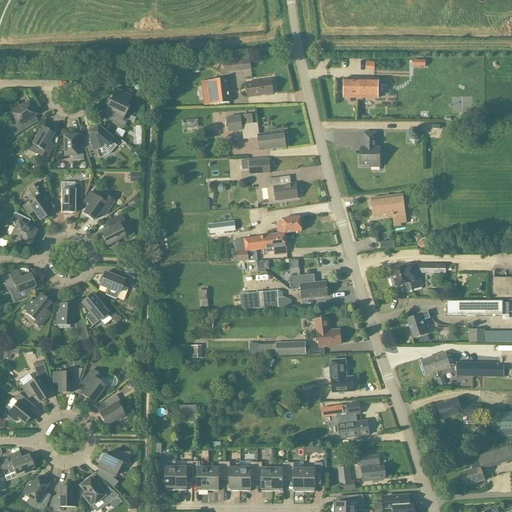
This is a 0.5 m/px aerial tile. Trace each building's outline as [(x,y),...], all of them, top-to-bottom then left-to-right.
[(223,72),(243,71),(242,58),(222,59),(223,72)] [(366,70),(374,70),(374,62),(366,62),(366,70)] [(205,105),(230,102),(228,78),(202,81),(205,105)] [(379,98),(379,79),(344,78),(344,98),(379,98)] [(248,97),(273,94),(272,80),(246,83),(248,97)] [(118,90),(115,88),(106,108),(105,107),(104,109),(105,109),(104,112),(115,117),(112,123),(123,128),(131,111),(130,111),(136,98),(125,93),(126,92),(119,88),(118,90)] [(27,120),(36,114),(33,109),(34,109),(29,101),(20,107),(17,103),(9,108),(11,112),(10,113),(15,121),(9,125),(15,135),(31,126),(27,120)] [(260,150),(286,147),(285,132),(259,135),(258,122),(242,124),(241,114),(227,116),(229,132),(243,130),(244,139),(259,137),(260,150)] [(198,118),(184,119),(185,131),(199,130),(198,118)] [(110,154),(117,146),(115,144),(119,140),(110,133),(108,135),(98,126),(88,132),(88,133),(92,145),(87,147),(90,158),(98,155),(99,158),(110,154)] [(32,144),(40,149),(36,154),(46,159),(55,145),(49,142),(54,134),(42,127),(32,144)] [(361,147),(361,165),(370,165),(370,168),(380,168),(380,161),(380,147),(377,147),(377,132),(363,132),(363,147),(361,147)] [(83,148),(77,148),(76,136),(73,136),(71,134),(68,134),(66,136),(63,136),(64,156),(72,156),(72,161),(83,160),(83,148)] [(250,175),(271,173),(270,160),(249,161),(250,175)] [(270,203),(298,199),(296,183),(280,186),(279,178),(267,180),(270,203)] [(40,221),(52,213),(45,204),(50,201),(38,183),(28,190),(34,198),(23,206),(29,215),(34,212),(40,221)] [(82,184),(74,184),(74,190),(61,190),(61,213),(75,213),(75,209),(78,209),(78,199),(82,199),(82,184)] [(99,213),(104,216),(114,202),(103,194),(100,199),(90,192),(83,202),(88,205),(83,213),(93,221),(99,213)] [(406,217),(405,214),(403,195),(371,199),(374,218),(393,216),(393,219),(406,217)] [(32,239),(36,231),(27,227),(30,220),(15,213),(10,222),(13,224),(15,228),(11,236),(14,238),(13,240),(21,244),(22,242),(29,245),(30,244),(31,244),(31,243),(32,243),(33,242),(33,241),(33,240),(32,239)] [(121,229),(127,226),(121,214),(107,221),(111,228),(100,234),(106,246),(125,237),(121,229)] [(278,234),(285,233),(302,231),(300,217),(282,219),(282,222),(277,223),(278,234)] [(234,221),(209,225),(210,234),(235,230),(234,221)] [(278,234),(272,235),(237,240),(239,253),(236,253),(237,261),(257,260),(256,251),(267,249),(267,252),(274,251),(275,255),(288,254),(285,233),(278,234)] [(297,259),(290,261),(291,269),(298,268),(297,259)] [(267,260),(257,262),(258,270),(269,268),(267,260)] [(393,287),(396,286),(402,284),(405,292),(422,287),(415,265),(410,265),(391,270),(393,276),(391,277),(393,287)] [(432,273),(445,273),(445,265),(432,265),(432,273)] [(35,286),(34,284),(36,284),(37,282),(35,277),(33,276),(31,277),(30,275),(18,280),(15,273),(2,278),(7,290),(15,287),(20,300),(29,297),(27,293),(34,290),(33,287),(35,286)] [(132,285),(135,278),(124,274),(122,280),(105,273),(104,275),(102,274),(98,282),(100,283),(99,285),(108,289),(105,295),(116,299),(119,293),(122,285),(128,287),(132,285)] [(302,299),(328,296),(326,282),(315,283),(314,274),(289,277),(291,290),(301,289),(302,299)] [(511,278),(493,278),(493,295),(511,295),(511,278)] [(292,307),(291,297),(278,298),(277,290),(240,294),(242,311),(279,307),(279,308),(292,307)] [(84,302),(82,303),(90,313),(85,317),(93,326),(108,314),(112,319),(116,324),(121,319),(119,316),(117,315),(108,305),(104,309),(92,295),(90,296),(89,295),(89,294),(82,300),(82,301),(83,300),(84,302)] [(45,309),(50,303),(40,295),(34,302),(31,300),(23,310),(26,313),(26,314),(35,321),(33,323),(39,328),(50,313),(45,309)] [(448,315),(503,315),(503,302),(448,302),(448,315)] [(72,326),(73,305),(60,304),(59,314),(56,313),(56,325),(72,326)] [(414,339),(427,334),(422,321),(430,318),(428,312),(407,319),(414,339)] [(319,347),(341,344),(340,330),(329,331),(327,318),(316,320),(319,347)] [(79,337),(85,335),(81,320),(74,322),(79,337)] [(484,342),(484,329),(476,329),(476,342),(484,342)] [(306,355),(306,342),(276,343),(276,356),(306,355)] [(178,345),(178,358),(202,358),(202,345),(178,345)] [(427,375),(451,367),(446,353),(422,361),(427,375)] [(333,393),(354,391),(353,377),(347,378),(346,360),(331,360),(332,378),(333,393)] [(497,366),(498,363),(457,362),(457,377),(505,377),(505,366),(497,366)] [(41,382),(48,378),(44,364),(34,367),(37,377),(22,387),(29,398),(34,395),(39,403),(41,402),(45,400),(44,399),(50,396),(41,382)] [(80,376),(82,369),(71,369),(71,373),(53,373),(53,383),(59,383),(59,393),(71,393),(71,376),(80,376)] [(101,397),(108,388),(99,381),(102,377),(92,370),(82,384),(87,388),(82,395),(86,398),(86,400),(90,403),(92,402),(93,403),(98,395),(101,397)] [(301,401),(321,401),(320,390),(301,391),(301,401)] [(25,424),(33,414),(24,407),(29,402),(19,394),(14,399),(17,402),(6,415),(14,422),(17,418),(25,424)] [(98,413),(105,425),(116,420),(122,417),(122,416),(124,415),(117,403),(120,402),(116,395),(104,402),(108,408),(98,413)] [(463,415),(480,415),(480,406),(460,406),(458,398),(437,405),(442,419),(462,413),(463,415)] [(347,413),(347,415),(360,413),(359,403),(321,407),(322,416),(347,413)] [(501,434),(511,433),(511,410),(500,411),(501,434)] [(341,439),(370,435),(368,421),(339,425),(341,439)] [(501,449),(470,460),(473,469),(496,461),(497,465),(511,459),(511,448),(511,445),(501,449)] [(130,464),(130,452),(112,452),(112,454),(113,454),(111,459),(103,455),(97,468),(107,473),(104,480),(113,488),(118,482),(113,478),(114,476),(115,477),(121,464),(128,464),(130,464)] [(32,457),(29,458),(29,456),(16,461),(13,454),(0,459),(0,464),(7,482),(17,479),(16,477),(32,471),(31,468),(33,468),(32,466),(35,465),(32,457)] [(362,467),(364,482),(385,479),(384,465),(379,465),(379,463),(378,455),(358,458),(359,466),(362,465),(362,467)] [(171,467),(171,464),(167,460),(160,460),(160,461),(160,477),(166,477),(166,491),(176,491),(176,467),(171,467)] [(187,467),(176,467),(176,491),(187,491),(187,469),(192,469),(193,462),(187,461),(187,467)] [(496,461),(473,469),(460,473),(465,487),(485,480),(482,471),(497,465),(496,461)] [(198,477),(198,482),(198,491),(208,491),(208,467),(203,467),(203,462),(198,462),(193,462),(192,469),(192,477),(198,477)] [(219,467),(208,467),(208,491),(219,491),(219,477),(224,477),(225,462),(219,462),(219,467)] [(230,462),(225,462),(224,477),(230,478),(230,491),(240,491),(240,468),(230,468),(230,462)] [(251,468),(240,468),(240,491),(251,491),(251,478),(256,478),(257,462),(251,462),(251,468)] [(262,492),(272,492),(272,468),(262,468),(262,462),(257,462),(256,478),(262,478),(262,492)] [(283,468),(272,468),(272,492),(283,492),(283,478),(288,478),(288,463),(283,462),(283,468)] [(294,492),(304,492),(304,468),(294,468),(294,463),(288,463),(288,478),(294,478),(294,492)] [(314,468),(304,468),(304,492),(315,492),(315,479),(323,479),(323,463),(314,463),(314,468)] [(341,491),(356,489),(355,481),(351,481),(349,467),(343,467),(343,475),(339,475),(341,491)] [(38,511),(44,511),(48,502),(42,498),(45,493),(43,492),(48,485),(37,478),(32,484),(30,483),(23,494),(30,499),(27,504),(30,506),(38,511)] [(117,496),(107,487),(101,492),(93,482),(90,478),(80,486),(86,494),(83,496),(90,505),(95,511),(96,511),(105,505),(106,505),(117,496)] [(77,507),(77,497),(72,497),(72,487),(59,487),(59,497),(52,497),(48,510),(60,510),(60,507),(77,507)] [(357,511),(357,503),(364,503),(364,496),(348,496),(348,503),(334,503),(333,511),(357,511)] [(393,511),(414,511),(414,502),(410,502),(409,496),(385,497),(386,508),(393,508),(393,511)]
